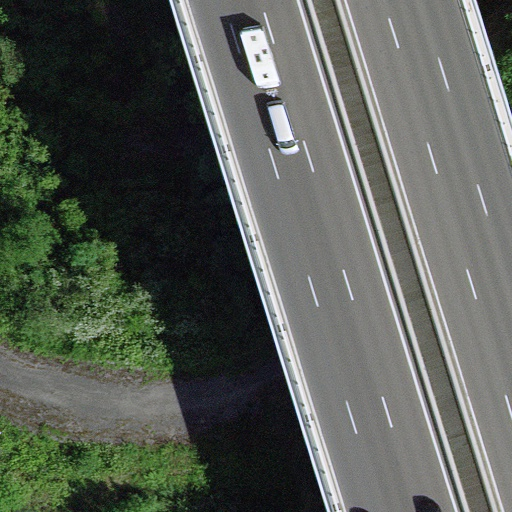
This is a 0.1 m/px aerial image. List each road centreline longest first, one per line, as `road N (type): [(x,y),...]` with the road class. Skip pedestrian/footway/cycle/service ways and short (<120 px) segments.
road 1 (track): [(0,371),(115,404),(231,394),(272,382),(511,262)]
road 2 (motorway): [(244,0),(403,511)]
road 3 (motorway): [(511,335),(407,0)]
